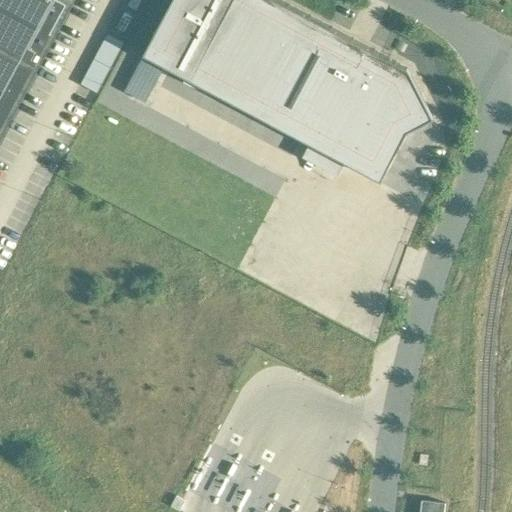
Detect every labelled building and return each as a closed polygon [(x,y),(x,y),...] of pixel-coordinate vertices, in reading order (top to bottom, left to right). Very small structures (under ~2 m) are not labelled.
[(0,0),(0,141),(75,0),(0,0)] [(173,0),(144,54),(381,180),(407,132),(434,118),(408,68),(408,67),(406,67),(388,58),(280,0),(173,0)] [(107,32),(82,82),(99,91),(124,40),(107,32)] [(135,70),(125,90),(146,101),(157,82),(135,70)] [(183,499),(176,496),(176,495),(171,505),(171,506),(179,510),(185,500),(183,499)] [(422,500),(420,511),(444,511),(445,503),(422,500)]
